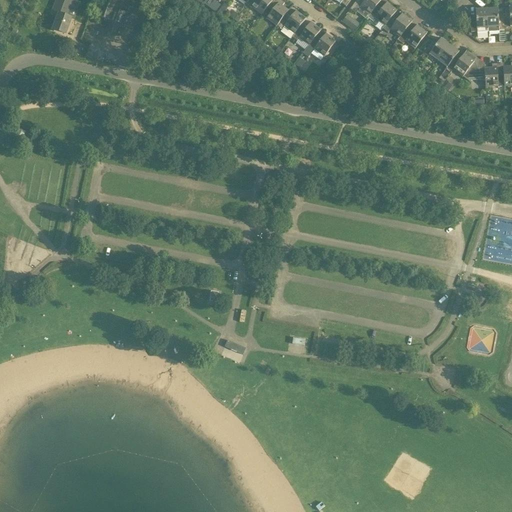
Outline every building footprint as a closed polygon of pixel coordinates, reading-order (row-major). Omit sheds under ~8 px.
[(55,0),(55,3),(52,11),(59,14),(53,30),(65,35),(71,19),(68,18),(74,1),(70,0),(55,0)] [(103,0),(98,16),(109,20),(113,9),(116,0),(103,0)] [(249,0),(246,5),(251,8),(261,16),(268,7),(273,0),(249,0)] [(276,27),(277,26),(285,16),(289,10),(288,10),(288,11),(282,6),(284,3),(279,0),(273,0),(268,7),(272,11),(266,20),(276,27)] [(356,0),(352,6),(350,9),(356,14),(356,13),(358,11),(360,8),(369,15),(370,15),(375,8),(381,0),(356,0)] [(385,26),(390,19),(397,10),(396,11),(387,4),(387,3),(387,2),(380,11),(375,8),(370,15),(369,15),(367,18),(372,22),(373,22),(375,19),(384,26),(385,26)] [(212,10),(215,12),(220,5),(217,3),(212,10)] [(510,27),(511,26),(511,8),(509,8),(509,7),(508,7),(509,16),(503,16),(504,30),(510,30),(510,31),(511,31),(510,27)] [(497,9),(486,10),(488,32),(498,32),(499,32),(499,31),(504,30),(503,16),(498,17),(497,8),(497,9)] [(476,18),(470,18),(470,19),(470,30),(471,33),(477,32),(477,33),(488,32),(486,10),(476,11),(476,9),(475,9),(476,18)] [(122,25),(133,29),(138,14),(127,10),(122,25)] [(285,16),(277,26),(282,30),(281,30),(282,30),(280,32),(290,39),(291,37),(294,34),(300,27),(306,18),(296,11),(289,19),(285,16)] [(400,38),(405,30),(412,22),(412,21),(411,22),(402,15),(402,14),(395,23),(390,19),(385,26),(384,26),(382,29),(387,33),(388,33),(390,30),(399,37),(400,38)] [(360,25),(347,15),(342,22),(354,32),(360,25)] [(304,31),(300,27),(294,34),(291,37),(297,42),(299,38),(309,45),(309,46),(315,39),(321,30),(311,22),(304,31)] [(400,38),(399,37),(397,40),(402,44),(403,45),(405,42),(414,49),(414,50),(427,33),(426,33),(417,26),(417,25),(410,34),(405,30),(400,38)] [(319,42),(315,39),(309,46),(309,45),(302,54),(308,58),(314,50),(324,57),(323,58),(336,41),(326,33),(319,42)] [(372,44),(374,42),(368,38),(364,43),(370,47),(372,44)] [(430,55),(438,61),(449,46),(441,40),(441,39),(436,46),(431,42),(422,54),(423,54),(427,57),(427,58),(430,55)] [(458,53),(449,46),(438,61),(446,67),(444,71),(445,70),(445,71),(450,74),(453,70),(458,62),(454,59),(459,52),(458,52),(458,53)] [(458,62),(453,70),(468,81),(485,80),(484,69),(484,64),(484,65),(478,65),(477,59),(473,56),(466,51),(465,53),(458,62)] [(296,66),(300,69),(305,62),(300,59),(296,66)] [(511,67),(503,68),(504,87),(504,88),(504,87),(511,86),(511,63),(510,63),(511,67)] [(486,89),(486,88),(497,87),(497,88),(498,88),(498,87),(504,87),(503,68),(503,64),(492,65),(492,68),(484,69),(485,80),(485,89),(486,89)] [(445,71),(441,76),(446,79),(450,74),(445,71)] [(441,86),(448,91),(451,85),(445,81),(441,86)] [(18,129),(14,140),(21,143),(25,132),(18,129)] [(211,292),(210,301),(217,302),(218,293),(211,292)] [(225,348),(242,356),(243,356),(246,349),(228,341),(225,348)]
